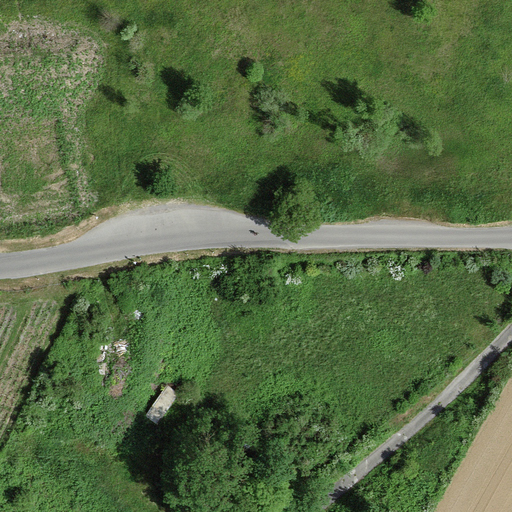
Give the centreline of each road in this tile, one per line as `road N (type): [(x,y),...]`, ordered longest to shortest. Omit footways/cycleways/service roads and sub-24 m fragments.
road 1 (unclassified): [(511,237),(180,235),(0,267)]
road 2 (track): [(511,334),(312,511)]
